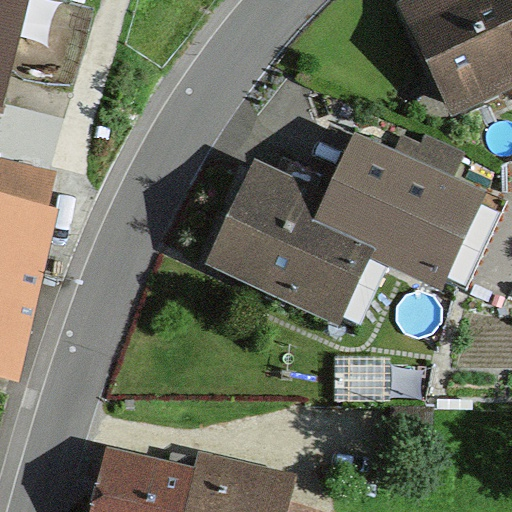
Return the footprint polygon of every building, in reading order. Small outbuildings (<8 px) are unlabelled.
[(27,0),(0,0),(0,102),(5,104),(27,0)] [(460,0),(414,0),(402,6),(456,123),(511,97),(511,0),(481,0),(464,8),(460,0)] [(336,211),(251,173),(205,272),(336,331),(366,267),(442,301),(483,209),(362,154),(336,211)] [(0,373),(9,375),(52,184),(0,172),(0,373)] [(200,489),(113,465),(99,511),(289,511),(296,486),(208,461),(200,489)]
